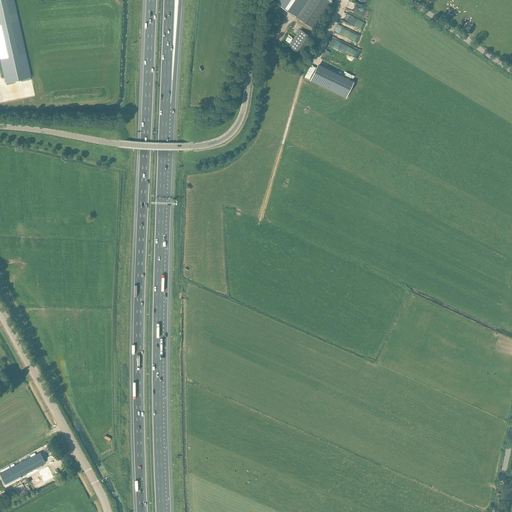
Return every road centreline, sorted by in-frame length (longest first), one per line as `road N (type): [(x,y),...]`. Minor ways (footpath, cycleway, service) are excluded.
road 1 (unclassified): [(496,511),(511,441),(511,73),(410,0)]
road 2 (motorway): [(151,0),(141,511)]
road 3 (motorway): [(160,511),(165,102)]
road 4 (tertiary): [(106,511),(0,316)]
road 5 (unclassified): [(194,146),(136,147),(0,128)]
road 6 (unclassified): [(194,146),(225,137),(239,118),(261,0)]
